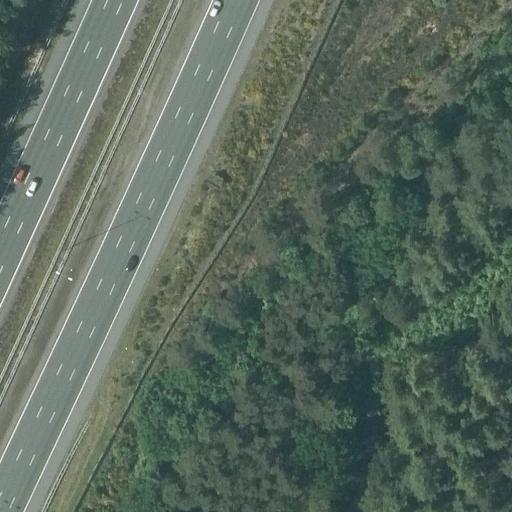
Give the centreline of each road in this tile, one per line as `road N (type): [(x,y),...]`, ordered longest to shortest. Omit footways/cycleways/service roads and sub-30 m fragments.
road 1 (motorway): [(3,511),(232,0)]
road 2 (motorway): [(113,0),(0,258)]
